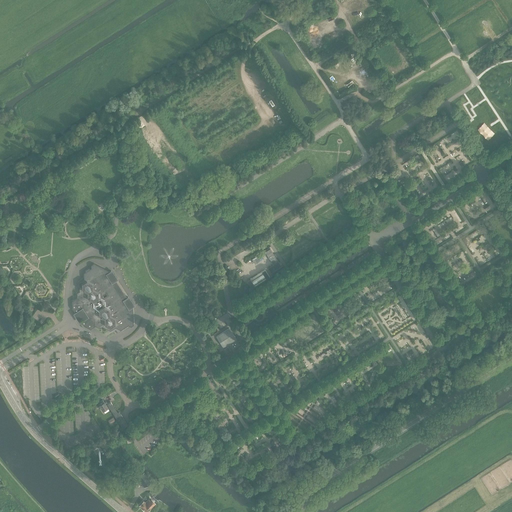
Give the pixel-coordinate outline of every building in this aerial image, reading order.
[(455,170),(444,177),(447,181),(458,174),(455,170)] [(270,249),(265,253),(273,265),(278,262),(270,249)] [(271,273),(282,267),(278,262),(273,265),(268,268),(271,273)] [(124,299),(113,282),(117,280),(116,280),(111,272),(112,271),(111,271),(107,273),(97,268),(92,271),(89,270),(87,272),(87,280),(82,284),(82,290),(77,293),(77,299),(72,302),(73,308),(76,314),(76,313),(78,311),(84,320),(81,321),(81,320),(80,321),(84,326),(89,329),(94,325),(100,328),(102,327),(110,331),(115,327),(115,325),(120,327),(131,321),(130,309),(134,306),(133,306),(128,298),(128,297),(124,299)] [(255,286),(270,277),(265,269),(250,279),(255,286)] [(229,328),(216,337),(223,347),(236,339),(229,328)] [(65,342),(80,341),(80,332),(65,332),(65,342)] [(349,394),(361,388),(359,383),(346,389),(349,394)] [(245,409),(242,404),(240,405),(238,401),(236,401),(241,411),(245,409)] [(109,407),(110,408),(113,406),(110,402),(108,404),(107,402),(105,403),(104,402),(102,404),(100,402),(98,403),(103,411),(109,407)] [(127,425),(123,417),(119,412),(115,415),(123,428),(127,425)] [(144,472),(137,477),(144,488),(151,483),(144,472)] [(150,508),(155,503),(151,499),(150,500),(149,499),(146,502),(146,501),(145,502),(144,501),(140,505),(142,508),(144,510),(146,511),(151,508),(150,508)]
